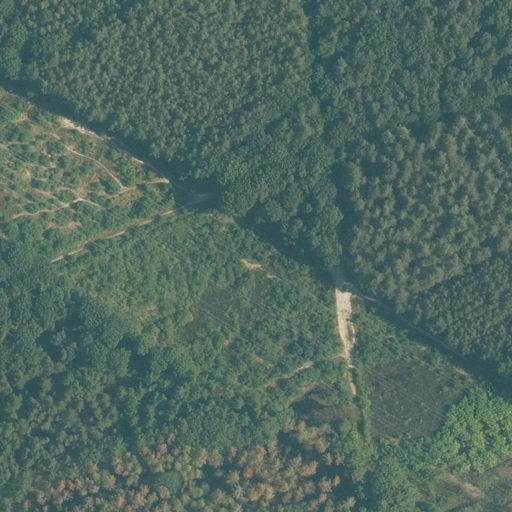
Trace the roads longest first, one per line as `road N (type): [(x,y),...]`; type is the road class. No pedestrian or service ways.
road 1 (track): [(369,511),(345,281)]
road 2 (track): [(202,198),(0,283)]
road 3 (track): [(326,155),(511,113)]
road 4 (track): [(326,155),(202,198)]
road 5 (track): [(345,281),(326,155)]
